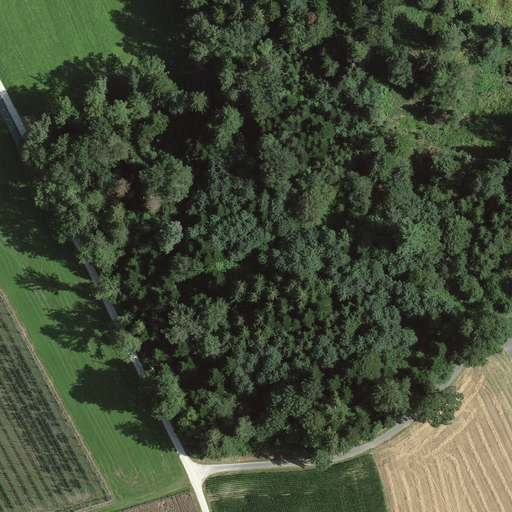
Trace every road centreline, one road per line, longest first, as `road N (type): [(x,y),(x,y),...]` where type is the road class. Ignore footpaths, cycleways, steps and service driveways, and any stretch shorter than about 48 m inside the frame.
road 1 (track): [(0,88),(205,511)]
road 2 (unclassified): [(511,315),(412,423),(380,442),(344,457),(191,475)]
